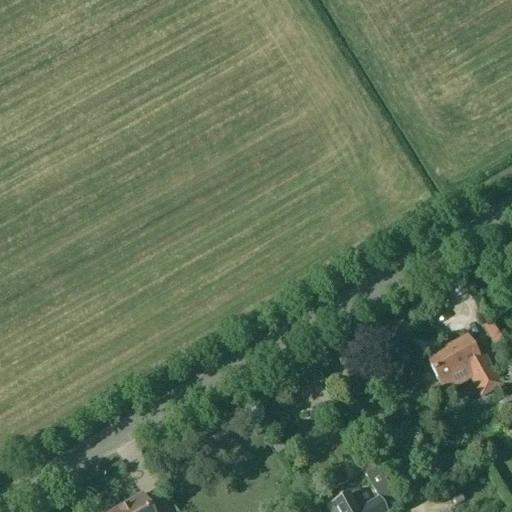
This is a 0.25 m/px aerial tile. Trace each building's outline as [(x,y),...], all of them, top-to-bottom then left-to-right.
[(459,293),(447,296),(451,315),(463,313),(459,293)] [(481,329),(499,360),(509,354),(491,322),(481,329)] [(466,338),(426,361),(445,394),(469,381),(480,400),(502,387),(480,349),(475,352),(466,338)] [(511,397),(497,406),(503,417),(511,411),(511,397)] [(270,445),(277,456),(285,451),(278,440),(270,445)] [(327,506),(330,511),(391,511),(400,508),(392,493),(378,469),(364,477),(377,501),(370,505),(357,511),(348,495),(327,506)] [(150,511),(141,496),(114,511),(150,511)]
